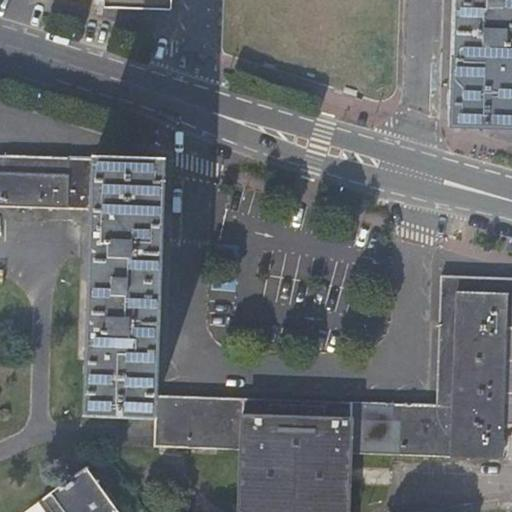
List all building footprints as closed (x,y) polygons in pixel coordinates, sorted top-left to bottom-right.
[(172,0),(105,0),(105,9),(172,12),(172,0)] [(511,0),(453,0),(448,124),(479,125),(511,126),(511,0)] [(0,173),(70,175),(92,176),(92,162),(93,160),(0,157),(0,173)] [(93,160),(92,162),(92,176),(91,210),(83,411),(155,414),(155,398),(164,163),(93,160)] [(0,207),(70,209),(70,175),(0,173),(0,207)] [(70,209),(91,210),(92,176),(70,175),(70,209)] [(437,410),(453,410),(455,361),(456,332),(458,294),(508,295),(510,296),(509,323),(509,330),(511,329),(511,280),(443,278),(440,344),(439,372),(437,410)] [(189,416),(188,447),(240,449),(238,489),(237,511),(348,511),(349,492),(351,455),(364,455),(399,457),(465,460),(503,462),(504,432),(504,429),(509,429),(511,428),(511,329),(509,330),(509,323),(510,296),(508,295),(458,294),(456,332),(455,361),(453,410),(452,419),(452,426),(443,425),(370,422),(333,421),(189,416)] [(353,406),(155,398),(155,414),(189,416),(333,421),(370,422),(443,425),(452,426),(452,419),(453,410),(437,410),(391,408),(353,406)] [(189,416),(155,414),(154,433),(153,445),(163,445),(188,447),(189,416)] [(118,511),(85,466),(41,497),(51,511),(118,511)]
